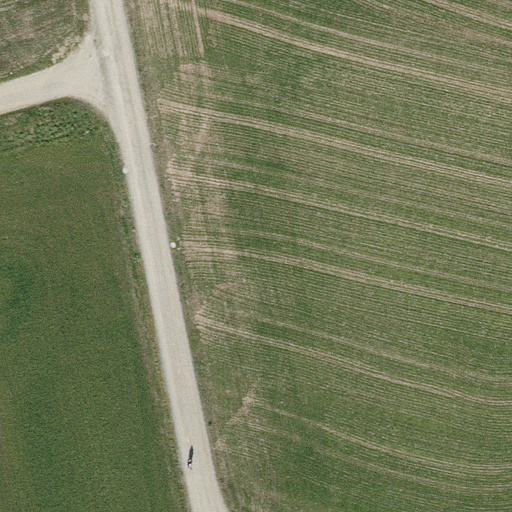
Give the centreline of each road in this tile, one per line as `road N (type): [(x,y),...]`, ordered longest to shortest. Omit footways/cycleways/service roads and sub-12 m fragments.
road 1 (track): [(106,0),(216,511)]
road 2 (track): [(119,62),(0,104)]
